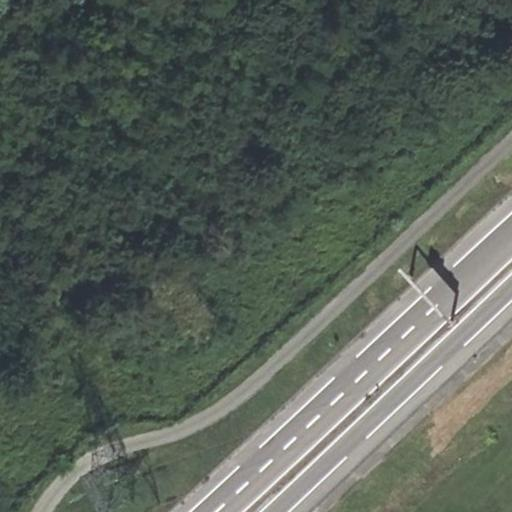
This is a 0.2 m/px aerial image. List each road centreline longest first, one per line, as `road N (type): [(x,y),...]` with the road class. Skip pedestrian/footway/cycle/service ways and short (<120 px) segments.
road 1 (trunk): [(511,251),(217,511)]
road 2 (trunk): [(281,511),(386,414),(511,271)]
